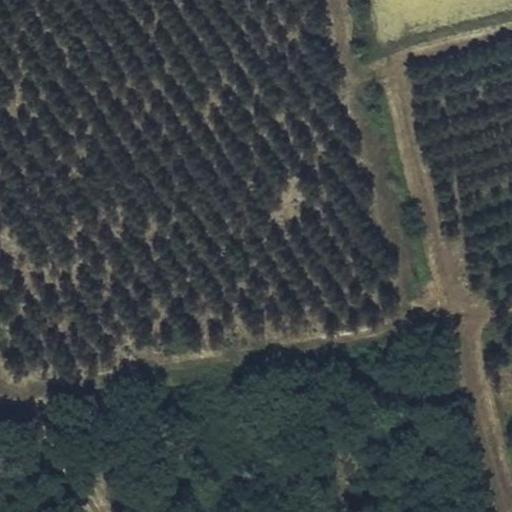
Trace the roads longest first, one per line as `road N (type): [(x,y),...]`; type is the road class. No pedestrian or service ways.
road 1 (track): [(0,379),(24,390),(62,390),(375,339),(426,315),(511,307)]
road 2 (track): [(97,511),(37,436),(24,390)]
